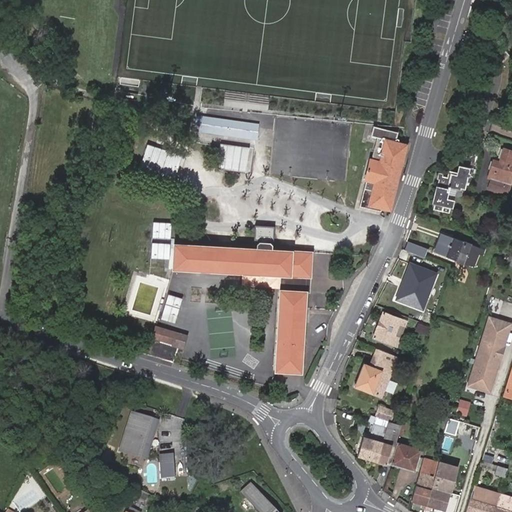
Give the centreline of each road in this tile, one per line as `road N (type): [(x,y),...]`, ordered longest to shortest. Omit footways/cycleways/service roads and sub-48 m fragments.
road 1 (residential): [(0,318),(263,410)]
road 2 (residential): [(412,181),(321,386)]
road 3 (residential): [(412,181),(464,158),(480,128),(488,73),(444,65)]
road 4 (residential): [(444,65),(412,181)]
